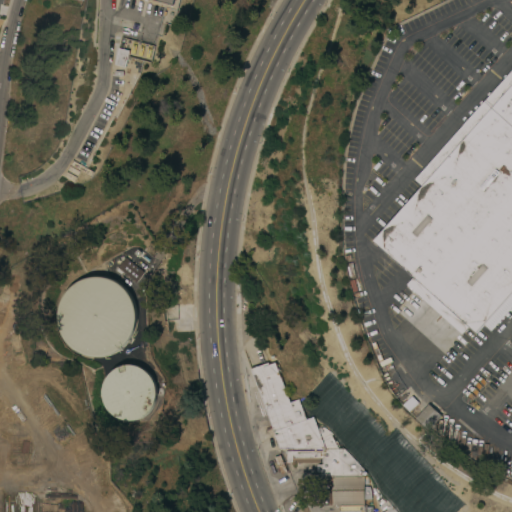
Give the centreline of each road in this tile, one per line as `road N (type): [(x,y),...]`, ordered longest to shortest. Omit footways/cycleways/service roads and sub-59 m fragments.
road 1 (primary): [(259,511),(221,363),(221,224),(242,134),(306,0)]
road 2 (residential): [(107,69),(62,167),(21,190)]
